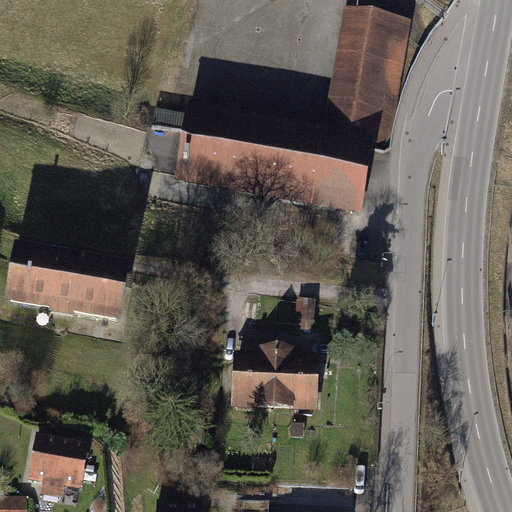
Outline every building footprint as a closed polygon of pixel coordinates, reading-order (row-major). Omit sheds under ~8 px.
[(372,148),(388,151),(411,21),(344,9),(323,129),(374,138),(372,148)] [(182,132),(173,183),(360,215),(372,148),(374,138),(323,129),(186,105),(185,115),(182,132)] [(152,126),(182,132),(185,115),(154,110),(152,126)] [(11,245),(2,303),(117,322),(127,264),(11,245)] [(232,356),(229,425),(321,430),(325,360),(232,356)] [(29,478),(45,481),(42,495),(61,498),(63,484),(79,487),(86,447),(36,438),(29,478)] [(24,511),(25,501),(0,500),(0,511),(24,511)] [(196,511),(197,503),(154,502),(153,511),(196,511)]
